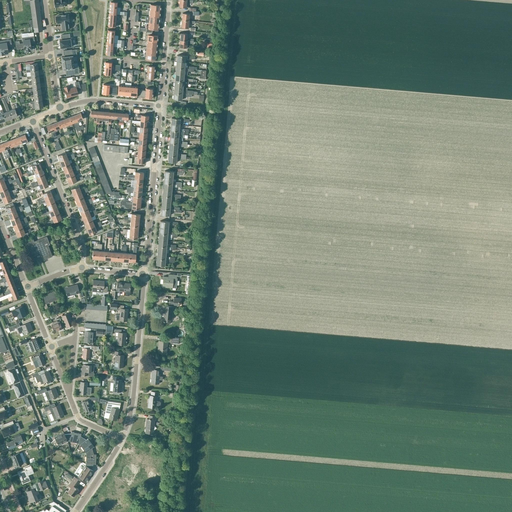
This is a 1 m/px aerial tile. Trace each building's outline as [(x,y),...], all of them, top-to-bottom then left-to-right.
[(37,0),(24,0),(25,5),(30,4),(31,12),(39,11),(37,0)] [(109,14),(116,15),(117,2),(110,2),(109,14)] [(34,32),(42,31),(39,11),(31,12),(32,20),(28,20),(29,27),(33,27),(34,32)] [(62,30),(69,29),(68,22),(69,22),(68,14),(56,16),(57,24),(61,23),(62,30)] [(115,27),(116,15),(109,14),(108,26),(115,27)] [(158,30),(159,24),(148,23),(148,29),(146,28),(146,32),(152,32),(152,29),(158,30)] [(107,42),(114,43),(115,31),(108,30),(107,42)] [(152,32),(146,32),(145,32),(144,41),(147,41),(157,42),(157,36),(151,35),(152,32)] [(62,40),(59,40),(60,48),(71,46),(73,46),(72,39),(70,39),(69,34),(61,35),(62,40)] [(19,41),(15,42),(16,46),(17,49),(24,48),(24,51),(31,50),(30,44),(34,43),(33,36),(22,38),(23,43),(19,44),(19,41)] [(0,41),(0,46),(1,55),(8,54),(7,47),(11,47),(10,40),(0,41)] [(112,55),(114,43),(107,42),(106,55),(112,55)] [(61,58),(62,64),(73,62),(72,56),(71,50),(63,51),(64,57),(62,57),(61,57),(61,58)] [(33,62),(25,63),(25,64),(25,66),(29,66),(30,70),(30,71),(37,70),(37,69),(37,63),(34,64),(33,62)] [(73,62),(62,64),(63,69),(63,70),(65,70),(66,75),(74,74),(79,73),(77,62),(73,62)] [(111,75),(112,63),(105,62),(104,74),(111,75)] [(145,73),(144,81),(150,82),(151,79),(154,79),(155,66),(148,66),(147,73),(145,73)] [(175,74),(175,81),(185,81),(187,82),(195,83),(196,80),(192,79),(185,79),(183,79),(184,75),(175,74)] [(64,87),(67,98),(77,95),(76,91),(80,90),(78,82),(74,83),(76,87),(69,89),(68,86),(64,87)] [(110,87),(110,85),(103,84),(102,94),(109,94),(116,95),(117,88),(110,87)] [(174,87),(174,93),(191,95),(197,95),(197,92),(193,91),(187,90),(187,88),(174,87)] [(145,97),(145,98),(152,98),(153,89),(146,88),(145,90),(138,90),(137,97),(145,97)] [(4,113),(6,121),(12,118),(9,111),(8,107),(6,108),(7,112),(4,113)] [(75,115),(78,123),(80,122),(80,121),(83,119),(80,113),(75,115)] [(75,115),(69,118),(71,124),(73,123),(75,123),(75,124),(74,124),(75,128),(79,127),(78,123),(75,115)] [(58,122),(60,128),(63,127),(64,128),(66,128),(63,120),(58,122)] [(52,124),(55,132),(57,131),(57,129),(60,128),(58,122),(52,124)] [(57,136),(55,132),(52,124),(46,126),(49,133),(52,131),(53,133),(52,133),(53,137),(54,140),(57,139),(58,139),(57,136)] [(19,137),(22,143),(25,142),(25,144),(28,143),(25,135),(19,137)] [(19,137),(13,139),(17,147),(19,146),(18,145),(22,143),(19,137)] [(17,147),(13,139),(8,141),(10,148),(14,146),(14,148),(17,147)] [(2,144),(5,152),(7,151),(8,151),(7,149),(10,148),(8,141),(2,144)] [(103,151),(127,153),(128,147),(104,145),(103,151)] [(112,191),(94,147),(88,149),(106,194),(112,191)] [(57,155),(60,161),(74,156),(73,154),(67,156),(65,152),(57,155)] [(60,161),(62,167),(70,164),(69,161),(75,158),(74,156),(60,161)] [(26,172),(27,174),(41,169),(39,163),(36,164),(31,166),(33,169),(26,172)] [(70,164),(62,167),(64,173),(79,167),(78,165),(71,167),(70,164)] [(64,173),(67,179),(74,176),(73,172),(79,169),(79,167),(64,173)] [(44,174),(41,169),(27,174),(28,176),(35,174),(36,177),(44,174)] [(46,180),(44,174),(36,177),(37,181),(31,183),(32,186),(46,180)] [(74,176),(67,179),(69,184),(77,181),(83,179),(82,176),(78,178),(76,179),(74,176)] [(0,184),(0,191),(7,189),(10,188),(8,184),(16,181),(17,185),(20,184),(18,178),(15,179),(11,180),(0,184)] [(46,180),(32,186),(33,188),(39,185),(40,189),(48,186),(46,180)] [(71,189),(73,195),(87,189),(87,187),(80,190),(79,186),(71,189)] [(0,191),(0,193),(2,198),(16,192),(15,190),(8,192),(7,189),(0,191)] [(87,189),(73,195),(75,201),(83,198),(82,194),(88,192),(87,189)] [(37,200),(38,202),(52,196),(50,191),(42,194),(44,197),(37,200)] [(16,192),(2,198),(4,203),(12,200),(10,197),(17,194),(16,192)] [(52,196),(38,202),(39,204),(46,202),(47,205),(55,202),(52,196)] [(75,201),(78,206),(88,202),(87,200),(85,201),(83,198),(75,201)] [(80,212),(88,209),(86,205),(93,203),(92,201),(88,202),(78,206),(80,212)] [(47,205),(49,211),(57,208),(55,202),(47,205)] [(6,208),(8,214),(22,208),(22,206),(15,209),(13,205),(6,208)] [(23,210),(22,208),(8,214),(10,220),(18,217),(17,213),(23,210)] [(47,212),(43,213),(44,216),(50,213),(51,217),(59,214),(57,208),(49,211),(47,212)] [(92,214),(96,212),(96,210),(89,212),(88,209),(80,212),(82,218),(92,214)] [(59,214),(51,217),(53,220),(46,223),(47,225),(54,222),(61,219),(59,214)] [(92,214),(82,218),(84,224),(92,220),(95,219),(94,216),(93,216),(92,214)] [(19,220),(18,217),(10,220),(13,225),(27,220),(26,218),(19,220)] [(13,225),(15,231),(22,228),(21,225),(22,224),(28,222),(27,220),(13,225)] [(94,224),(92,220),(84,224),(87,229),(101,224),(100,221),(94,224)] [(101,224),(87,229),(89,235),(97,232),(95,228),(102,226),(101,224)] [(22,228),(15,231),(17,237),(25,234),(31,231),(30,229),(24,232),(22,228)] [(39,239),(34,241),(39,255),(41,260),(52,256),(51,254),(47,246),(49,245),(46,236),(39,239)] [(33,239),(25,242),(28,250),(25,251),(29,262),(36,259),(38,259),(37,256),(39,255),(34,241),(33,239)] [(4,282),(7,281),(12,279),(10,272),(4,274),(5,277),(2,279),(0,280),(0,283),(4,282)] [(163,277),(162,287),(172,287),(176,288),(176,278),(176,275),(168,274),(168,277),(163,277)] [(92,291),(107,293),(108,287),(104,286),(104,281),(93,280),(92,291)] [(123,295),(129,296),(131,284),(117,282),(116,291),(124,292),(123,295)] [(4,293),(5,295),(17,291),(14,284),(9,287),(10,290),(7,291),(8,292),(4,293)] [(79,293),(80,297),(83,296),(81,289),(78,289),(77,285),(72,286),(72,287),(65,289),(67,296),(79,293)] [(17,291),(5,295),(0,297),(0,300),(6,298),(11,296),(12,300),(14,299),(19,297),(17,291)] [(46,304),(58,299),(55,292),(48,295),(48,294),(43,296),(45,301),(42,302),(45,309),(48,308),(46,304)] [(181,302),(181,298),(173,298),(173,301),(169,301),(169,306),(161,305),(160,321),(167,321),(167,319),(171,319),(172,305),(179,305),(179,302),(181,302)] [(110,309),(117,309),(117,308),(121,309),(120,315),(116,315),(116,320),(121,320),(121,322),(125,322),(126,321),(127,321),(128,309),(123,309),(124,306),(117,305),(117,304),(110,303),(110,309)] [(25,315),(23,311),(24,310),(23,307),(12,311),(14,317),(17,316),(18,318),(21,317),(22,317),(24,317),(24,315),(25,315)] [(62,316),(66,327),(73,324),(68,313),(62,316)] [(51,325),(54,332),(62,329),(59,322),(58,322),(58,321),(57,321),(56,321),(52,322),(53,324),(51,325)] [(14,330),(14,329),(17,328),(20,326),(19,323),(8,327),(9,329),(10,332),(14,330)] [(20,326),(17,328),(19,334),(24,332),(24,334),(31,331),(30,327),(31,326),(29,323),(20,326)] [(85,331),(84,342),(92,343),(93,333),(96,333),(96,336),(103,336),(103,334),(105,334),(105,330),(90,329),(90,331),(85,331)] [(115,329),(114,332),(118,332),(118,336),(118,340),(117,344),(125,345),(126,333),(121,333),(121,330),(115,329)] [(181,338),(179,338),(171,337),(171,338),(164,337),(164,341),(158,341),(157,353),(166,353),(167,342),(170,342),(170,343),(178,344),(178,343),(184,344),(184,339),(181,339),(181,338)] [(27,342),(31,352),(39,348),(35,339),(28,342),(26,339),(20,342),(21,345),(27,342)] [(123,367),(124,355),(121,355),(121,352),(114,351),(114,354),(115,355),(114,366),(115,366),(115,369),(120,369),(121,369),(122,368),(122,367),(123,367)] [(41,354),(35,356),(35,357),(31,358),(35,368),(45,364),(41,354)] [(99,367),(99,363),(91,362),(89,362),(88,362),(88,365),(82,364),(81,375),(89,376),(90,377),(93,377),(94,376),(94,374),(93,373),(94,366),(99,367)] [(14,368),(7,370),(13,384),(19,381),(14,368)] [(159,376),(159,370),(152,369),(151,383),(158,384),(159,380),(162,380),(162,377),(159,376)] [(38,372),(31,375),(33,378),(37,376),(41,384),(46,382),(47,384),(51,382),(50,380),(51,380),(49,376),(50,375),(48,371),(39,375),(38,372)] [(118,380),(119,377),(112,376),(112,379),(114,379),(113,393),(119,394),(120,393),(121,380),(118,380)] [(19,382),(13,384),(18,397),(25,395),(19,382)] [(87,387),(87,382),(80,382),(79,394),(86,394),(90,395),(91,387),(87,387)] [(50,399),(57,397),(55,392),(56,391),(55,388),(47,391),(46,388),(37,391),(38,394),(44,392),(48,400),(50,399)] [(157,396),(158,392),(151,391),(150,395),(149,395),(148,401),(149,401),(148,407),(155,408),(158,408),(160,407),(160,402),(159,401),(157,401),(157,396)] [(93,412),(91,409),(92,409),(88,400),(82,402),(84,408),(83,409),(84,411),(85,411),(88,410),(89,414),(93,412)] [(119,409),(114,408),(116,402),(109,401),(108,406),(107,406),(104,416),(108,418),(115,420),(117,414),(118,414),(119,409)] [(55,406),(54,404),(44,408),(45,411),(50,410),(54,420),(64,416),(59,405),(55,406)] [(0,419),(8,417),(12,415),(9,408),(5,410),(3,407),(0,408),(0,419)] [(155,421),(156,416),(149,415),(149,419),(147,419),(145,433),(153,434),(154,420),(155,421)] [(4,428),(1,429),(2,432),(3,435),(4,435),(4,436),(14,432),(17,431),(20,429),(17,422),(14,424),(12,421),(3,424),(4,428)] [(70,434),(64,434),(68,441),(69,441),(79,443),(80,436),(81,434),(71,431),(70,434)] [(68,441),(64,434),(63,432),(54,437),(55,439),(51,443),(57,447),(59,446),(68,441)] [(6,443),(9,449),(16,446),(16,444),(23,441),(21,435),(13,438),(14,440),(6,443)] [(86,439),(80,436),(79,443),(80,444),(86,452),(92,448),(93,446),(88,438),(86,439)] [(86,454),(86,464),(93,464),(95,464),(96,454),(93,454),(92,448),(86,452),(86,454)] [(15,457),(12,458),(16,466),(23,463),(26,462),(22,452),(19,454),(19,453),(14,455),(15,457)] [(157,467),(158,456),(132,453),(131,464),(157,467)] [(78,477),(77,478),(80,480),(81,479),(86,482),(93,471),(91,470),(93,464),(86,464),(85,466),(78,477)] [(22,474),(19,475),(22,483),(29,480),(28,476),(27,475),(33,473),(30,466),(24,469),(25,470),(21,472),(22,474)] [(124,471),(124,475),(126,475),(126,480),(136,481),(136,475),(131,475),(131,472),(124,471)] [(152,479),(151,484),(162,485),(163,481),(164,481),(165,477),(153,476),(153,480),(152,479)] [(74,496),(78,489),(76,487),(81,481),(80,480),(77,478),(74,477),(70,483),(72,485),(67,492),(71,494),(70,495),(73,497),(73,496),(74,496)] [(108,479),(105,484),(114,490),(116,488),(114,487),(116,485),(108,479)] [(37,483),(40,490),(48,487),(46,483),(44,484),(42,480),(37,483)] [(105,484),(102,488),(110,493),(111,491),(113,492),(114,490),(105,484)] [(151,484),(151,489),(152,489),(151,493),(163,494),(164,490),(162,490),(162,485),(151,484)] [(102,488),(99,492),(109,499),(110,497),(108,495),(110,493),(102,488)] [(37,500),(40,498),(37,490),(34,491),(33,489),(26,491),(28,495),(28,494),(29,496),(28,497),(30,502),(33,501),(33,503),(38,501),(37,500)] [(122,496),(122,500),(128,500),(129,497),(134,498),(134,497),(135,492),(125,491),(125,496),(124,496),(124,497),(122,496)] [(99,492),(96,496),(104,502),(105,499),(107,501),(109,499),(99,492)] [(149,501),(148,507),(159,508),(160,502),(162,502),(162,499),(156,498),(156,501),(149,501)] [(64,511),(66,510),(54,502),(49,503),(52,505),(49,511),(46,509),(45,510),(44,509),(43,510),(37,511),(64,511)] [(89,503),(84,511),(90,511),(92,510),(94,511),(97,507),(95,505),(94,506),(89,503)] [(122,503),(121,506),(123,506),(124,506),(123,511),(126,511),(132,511),(133,507),(128,506),(128,503),(122,503)]
